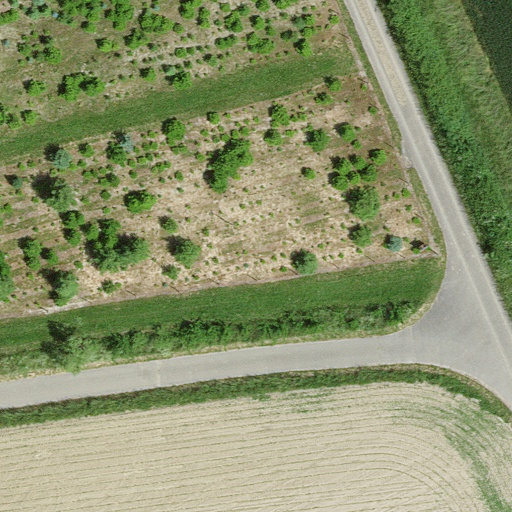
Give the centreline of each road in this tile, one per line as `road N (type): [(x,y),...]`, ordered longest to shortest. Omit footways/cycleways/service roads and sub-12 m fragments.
road 1 (track): [(0,397),(498,337)]
road 2 (track): [(498,337),(359,0)]
